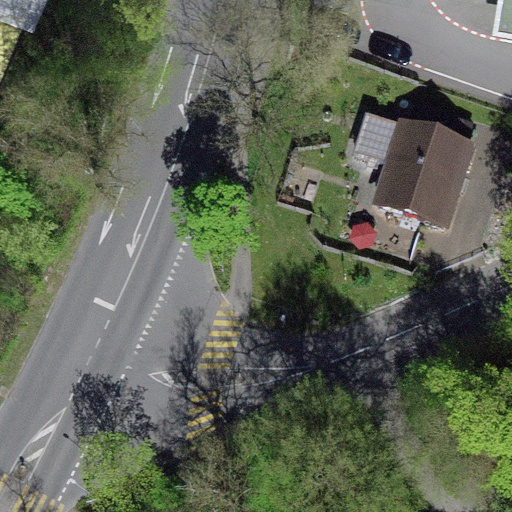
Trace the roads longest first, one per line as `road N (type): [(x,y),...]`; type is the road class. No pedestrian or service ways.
road 1 (residential): [(86,359),(176,381),(314,368),(511,283)]
road 2 (secondary): [(226,0),(166,183),(86,359)]
road 3 (secondary): [(86,359),(0,511)]
road 4 (track): [(353,353),(424,511)]
